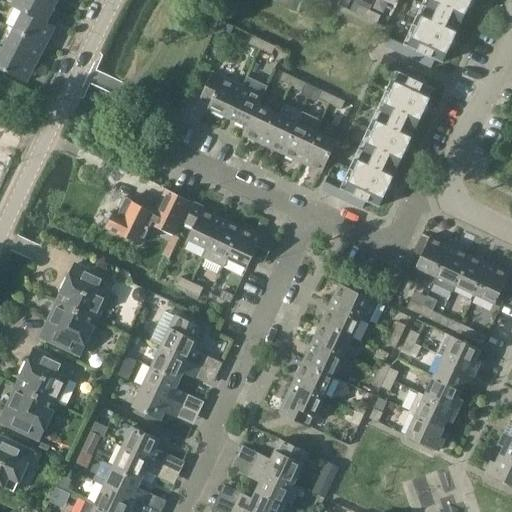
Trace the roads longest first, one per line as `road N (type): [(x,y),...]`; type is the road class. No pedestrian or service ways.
road 1 (residential): [(175,511),(307,214)]
road 2 (tertiary): [(0,238),(113,0)]
road 3 (unclassified): [(446,191),(447,165),(511,15)]
road 4 (residential): [(307,214),(390,251),(414,202),(446,191)]
road 5 (residential): [(307,214),(160,147)]
